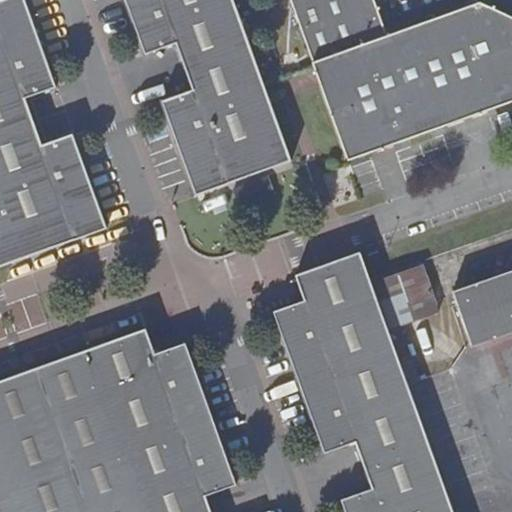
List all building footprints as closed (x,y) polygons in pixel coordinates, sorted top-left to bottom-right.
[(0,2),(0,269),(113,228),(79,133),(47,145),(30,99),(62,87),(29,0),(7,0),(1,2),(0,2)] [(198,92),(167,103),(201,196),(296,161),(237,0),(129,0),(150,56),(180,45),(198,92)] [(293,0),(316,64),(389,37),(376,0),(293,0)] [(511,17),(482,4),(316,64),(351,161),(511,103),(511,17)] [(325,453),(357,442),(373,489),(343,500),(347,511),(456,511),(363,251),(296,275),(306,301),(275,312),(325,453)] [(378,281),(395,328),(441,312),(424,264),(378,281)] [(511,332),(511,273),(455,293),(474,345),(511,332)] [(212,511),(207,497),(222,492),(238,486),(231,466),(194,363),(188,344),(170,350),(157,355),(148,330),(0,382),(0,511),(212,511)]
